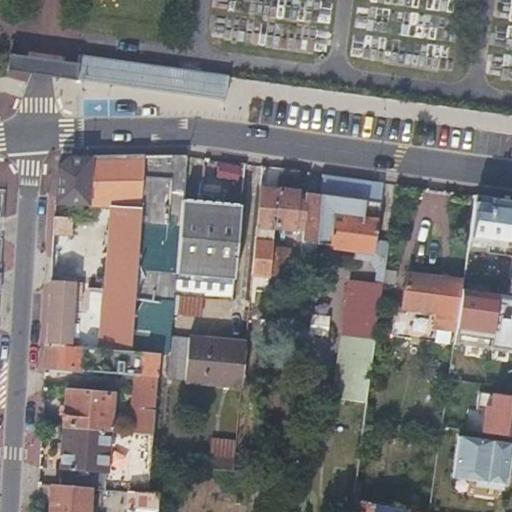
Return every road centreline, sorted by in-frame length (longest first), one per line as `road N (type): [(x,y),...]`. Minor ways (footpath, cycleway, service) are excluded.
road 1 (residential): [(511,176),(218,135),(33,134)]
road 2 (residential): [(10,511),(33,134)]
